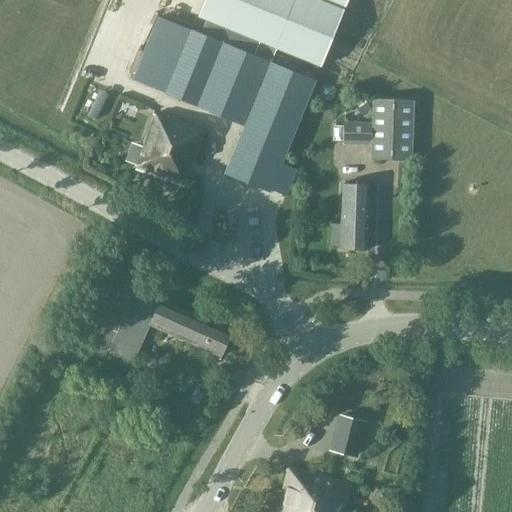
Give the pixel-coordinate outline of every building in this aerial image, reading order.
[(232,48),(189,30),(157,16),(131,79),(163,93),(243,125),(223,173),(269,192),(270,189),(284,195),(294,170),(280,164),(314,81),(282,68),(286,59),(274,53),(276,48),(320,66),(343,10),(317,0),(203,0),(197,16),(258,41),(252,55),(247,53),(250,44),(236,38),(232,48)] [(413,100),(392,100),(371,100),(371,123),(343,123),(342,144),(370,145),(369,159),(411,161),(413,100)] [(184,183),(203,132),(153,115),(135,166),(184,183)] [(370,185),(341,184),(339,248),(367,250),(370,185)] [(135,289),(135,290),(119,283),(91,345),(107,352),(132,363),(149,327),(220,358),(233,332),(159,298),(159,300),(135,289)] [(366,418),(336,410),(327,447),(357,455),(366,418)] [(287,466),(277,506),(290,510),(292,504),(302,507),(304,499),(338,508),(338,509),(343,510),(350,482),(287,466)] [(342,511),(343,510),(338,509),(338,508),(304,499),(302,507),(292,504),(290,510),(277,506),(275,511),(342,511)]
